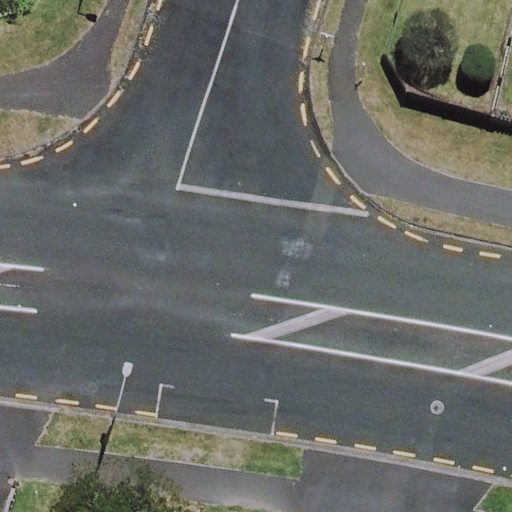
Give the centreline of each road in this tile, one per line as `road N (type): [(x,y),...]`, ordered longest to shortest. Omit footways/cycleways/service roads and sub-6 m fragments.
road 1 (residential): [(511,365),(150,295)]
road 2 (residential): [(150,295),(240,0)]
road 3 (residential): [(150,295),(0,281)]
